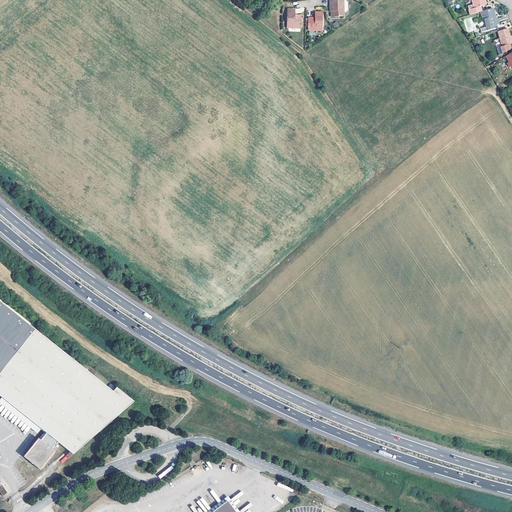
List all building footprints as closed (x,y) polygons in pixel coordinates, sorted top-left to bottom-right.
[(467,6),(470,14),(481,11),(479,6),(484,5),(482,0),(471,0),(473,4),(467,6)] [(332,2),(332,9),(334,9),(334,11),(334,17),(346,17),(346,13),(346,2),(332,2)] [(486,21),(487,27),(481,28),(482,32),(497,27),(496,24),(499,23),(497,19),(495,19),(494,16),(495,16),(493,8),(481,11),(482,16),(484,16),(486,21)] [(297,17),(297,11),(289,11),(288,30),(302,31),(303,19),(297,19),(297,17)] [(318,21),(310,21),(310,27),(310,29),(310,33),(324,33),(325,15),(318,14),(318,20),(318,21)] [(509,44),(511,44),(510,39),(511,38),(508,29),(498,31),(502,46),(509,44)] [(510,49),(509,44),(502,46),(500,47),(502,53),(510,49)] [(0,300),(0,395),(41,428),(47,433),(28,456),(40,465),(58,442),(73,454),(134,401),(116,387),(113,391),(94,376),(88,371),(42,334),(38,331),(0,300)] [(88,371),(94,376),(97,372),(91,367),(88,371)] [(41,428),(0,395),(0,403),(38,433),(41,428)] [(62,463),(68,458),(66,455),(60,461),(62,463)] [(240,511),(228,495),(205,511),(212,511),(227,501),(235,511),(240,511)] [(235,511),(227,501),(212,511),(235,511)]
